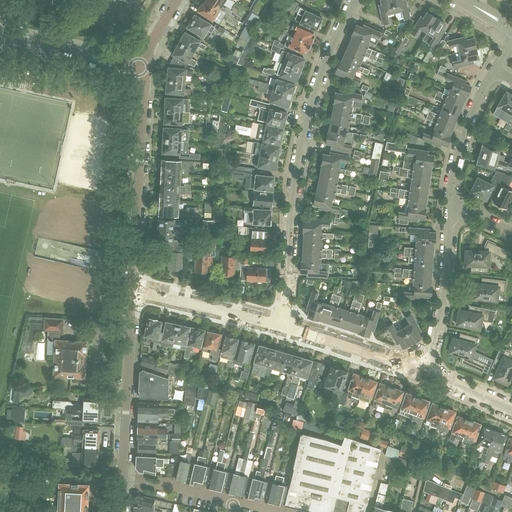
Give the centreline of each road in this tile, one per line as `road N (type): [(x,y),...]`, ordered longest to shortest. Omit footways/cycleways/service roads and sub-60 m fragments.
road 1 (residential): [(279,323),(300,147),(322,69),(357,0)]
road 2 (residential): [(132,290),(143,67)]
road 3 (residential): [(122,480),(132,290)]
road 4 (residential): [(423,371),(440,312),(449,210)]
road 5 (residential): [(423,371),(279,323)]
road 6 (residential): [(279,323),(132,290)]
road 7 (residential): [(449,210),(462,138),(496,69)]
road 8 (residential): [(143,67),(0,38)]
